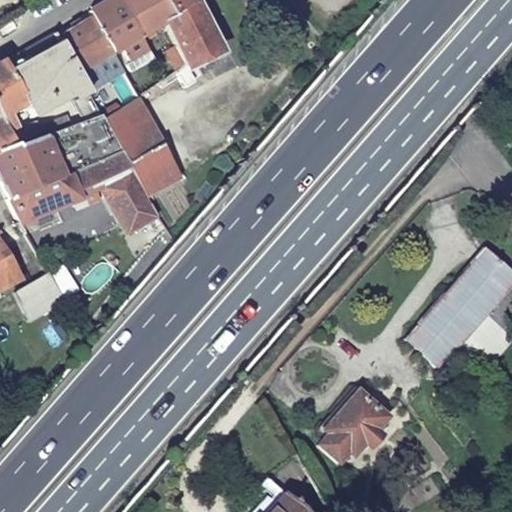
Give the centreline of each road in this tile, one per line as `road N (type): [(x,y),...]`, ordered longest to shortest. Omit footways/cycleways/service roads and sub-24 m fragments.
road 1 (trunk): [(442,0),(0,506)]
road 2 (motorway): [(71,511),(511,7)]
road 3 (residential): [(511,204),(478,171),(445,174),(258,382)]
